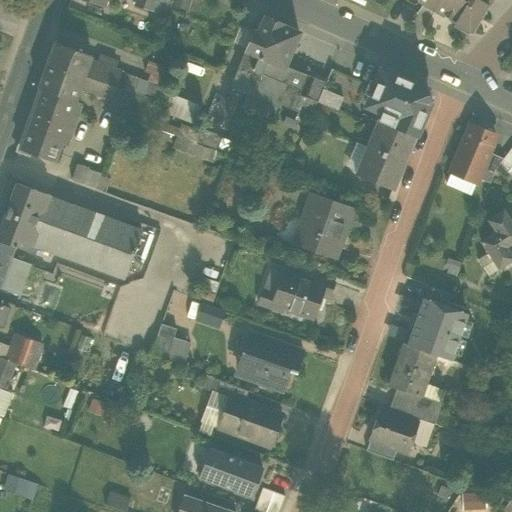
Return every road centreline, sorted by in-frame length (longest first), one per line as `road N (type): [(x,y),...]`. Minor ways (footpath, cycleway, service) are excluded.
road 1 (residential): [(308,511),(458,79)]
road 2 (residential): [(458,79),(277,0)]
road 3 (residential): [(49,0),(0,150)]
